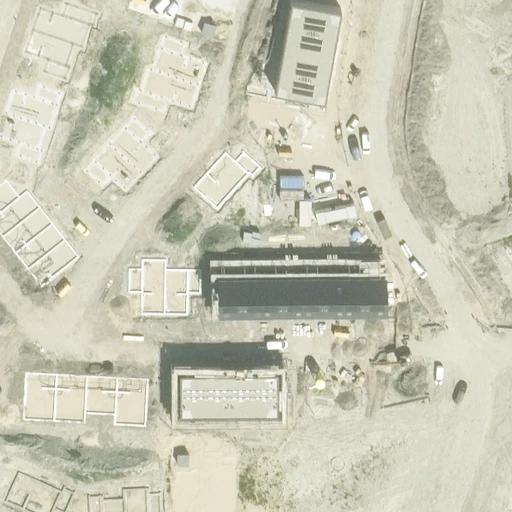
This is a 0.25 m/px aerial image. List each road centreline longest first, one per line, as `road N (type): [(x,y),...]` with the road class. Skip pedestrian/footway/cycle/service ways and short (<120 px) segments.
road 1 (residential): [(54,335),(101,353),(143,357),(474,355)]
road 2 (residential): [(54,335),(214,114),(258,0)]
road 3 (residential): [(380,0),(371,97),(375,164),(474,355)]
road 4 (residential): [(474,355),(474,424),(447,511)]
